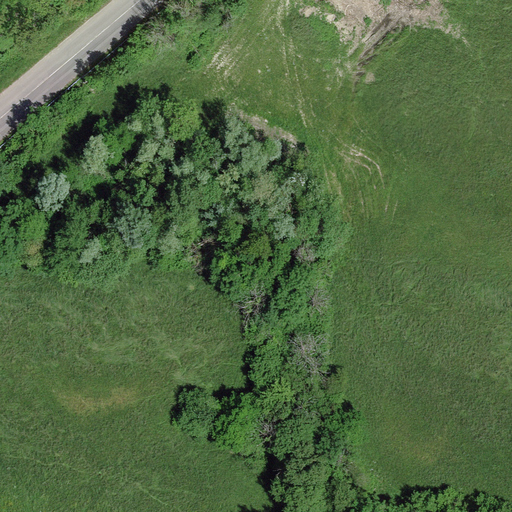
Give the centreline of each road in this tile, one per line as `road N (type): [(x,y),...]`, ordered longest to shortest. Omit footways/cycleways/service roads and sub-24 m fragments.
road 1 (track): [(288,0),(313,167),(347,271)]
road 2 (unclassified): [(140,0),(0,119)]
road 3 (track): [(274,0),(222,66),(148,110)]
